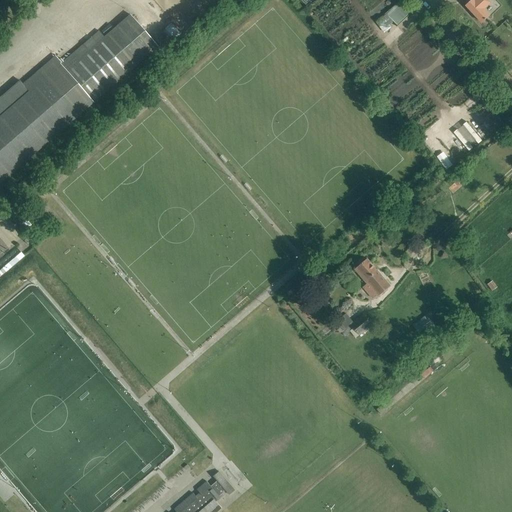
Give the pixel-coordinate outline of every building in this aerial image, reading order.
[(465,0),(468,3),(466,5),(482,23),(490,15),(484,9),(491,2),(488,0),(465,0)] [(401,1),(377,23),(385,31),(396,22),(398,25),(412,13),(401,1)] [(0,182),(70,123),(157,46),(130,15),(104,37),(99,31),(75,52),(63,62),(60,58),(57,61),(54,57),(41,68),(38,71),(21,86),(18,82),(0,97),(0,182)] [(174,23),(160,33),(171,47),(184,37),(174,23)] [(7,271),(25,255),(22,251),(4,268),(7,271)] [(359,265),(355,269),(367,284),(363,287),(365,290),(369,287),(376,295),(378,296),(382,293),(390,286),(367,259),(359,265)] [(497,287),(492,280),(487,284),(492,291),(497,287)] [(354,329),(359,336),(372,325),(363,314),(353,322),(348,316),(338,324),(343,331),(341,332),(344,336),(354,329)] [(375,408),(381,415),(389,409),(383,401),(375,408)] [(201,495),(197,498),(193,493),(174,509),(176,511),(209,511),(211,511),(217,511),(222,508),(218,504),(214,500),(216,498),(218,500),(223,496),(221,494),(225,490),(229,494),(235,489),(225,479),(218,472),(213,476),(217,481),(211,486),(207,482),(197,490),(201,495)]
